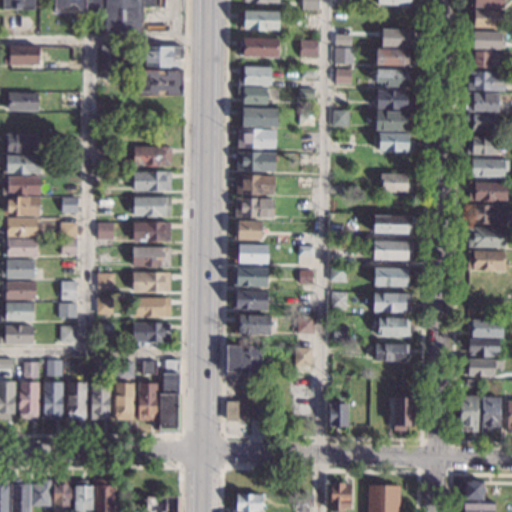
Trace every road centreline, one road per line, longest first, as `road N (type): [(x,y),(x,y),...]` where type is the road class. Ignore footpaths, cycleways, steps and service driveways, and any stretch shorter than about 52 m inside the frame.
road 1 (residential): [(435,511),(441,0)]
road 2 (secondary): [(200,394),(206,17)]
road 3 (residential): [(511,457),(199,453)]
road 4 (residential): [(199,453),(0,453)]
